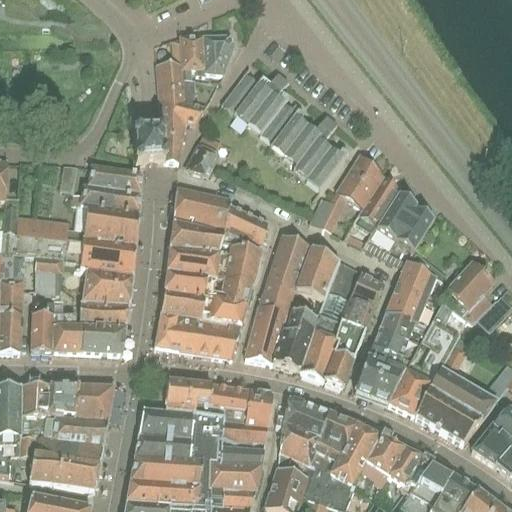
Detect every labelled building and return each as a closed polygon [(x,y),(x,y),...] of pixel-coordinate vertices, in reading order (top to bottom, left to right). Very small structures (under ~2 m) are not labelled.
[(183,74),(182,42),(178,42),(179,44),(171,44),(173,70),(155,70),(159,111),(185,109),(184,85),(184,76),(183,74)] [(215,42),(182,42),(183,74),(190,74),(195,74),(203,74),(204,56),(214,55),(215,42)] [(228,42),(215,42),(214,55),(204,56),(203,75),(203,74),(195,74),(195,80),(204,80),(204,78),(223,79),(233,51),(228,42)] [(250,74),(249,73),(221,109),(259,139),(272,149),(295,121),(301,112),(295,108),(291,113),(284,108),(288,103),(282,98),(279,103),(277,102),(288,87),(277,78),(269,89),(261,83),(258,88),(246,79),(250,74)] [(185,109),(159,111),(160,129),(185,128),(194,130),(204,112),(191,109),(194,99),(194,85),(191,85),(184,85),(185,109)] [(295,121),(272,149),(270,152),(295,171),(293,175),(319,195),(347,159),(341,154),(338,159),(323,147),(337,129),(327,121),(315,136),(295,121)] [(178,168),(185,128),(160,129),(161,136),(165,139),(163,145),(164,161),(167,166),(166,167),(178,168)] [(161,136),(158,137),(139,138),(135,136),(131,141),(134,145),(135,164),(133,168),(137,172),(141,170),(160,169),(163,170),(166,167),(167,166),(164,161),(163,145),(165,139),(161,136)] [(190,177),(208,182),(219,160),(215,158),(221,147),(203,138),(198,150),(197,150),(187,170),(190,177)] [(335,198),(361,214),(383,181),(359,160),(335,198)] [(59,196),(73,198),(77,171),(63,170),(59,196)] [(87,192),(139,201),(140,179),(90,172),(87,192)] [(361,214),(352,228),(353,229),(371,239),(375,233),(397,198),(399,195),(383,181),(361,214)] [(87,192),(82,191),(81,200),(79,211),(84,212),(138,221),(139,201),(87,192)] [(175,219),(173,228),(224,239),(228,210),(229,205),(176,193),(175,201),(176,201),(174,219),(175,219)] [(416,211),(397,198),(375,233),(394,246),(416,211)] [(75,210),(79,211),(81,200),(73,199),(71,210),(75,210)] [(322,203),(309,228),(323,235),(332,216),(334,211),(322,203)] [(224,239),(221,249),(229,250),(235,252),(238,231),(247,233),(251,221),(228,210),(224,239)] [(135,255),(138,221),(84,212),(82,236),(67,235),(68,225),(16,221),(15,239),(135,255)] [(1,258),(1,259),(23,260),(34,261),(64,264),(63,269),(75,270),(75,275),(86,276),(85,277),(132,283),(133,283),(135,255),(15,239),(16,221),(17,214),(4,213),(3,238),(1,258)] [(433,225),(414,213),(394,246),(413,258),(433,225)] [(338,219),(332,216),(323,235),(329,238),(338,219)] [(238,231),(235,252),(261,257),(267,228),(251,221),(247,233),(238,231)] [(173,228),(170,251),(219,259),(221,249),(224,239),(173,228)] [(282,241),(263,298),(291,308),(295,296),(301,279),(310,252),(282,241)] [(353,241),(349,248),(360,253),(364,247),(353,241)] [(170,251),(167,278),(216,285),(222,286),(223,286),(251,290),(252,290),(261,258),(261,257),(235,252),(229,250),(227,259),(219,259),(170,251)] [(329,288),(336,267),(310,252),(301,279),(329,288)] [(0,268),(0,357),(19,358),(21,319),(23,285),(22,285),(23,260),(1,259),(0,268)] [(416,259),(409,268),(420,274),(426,266),(416,259)] [(64,264),(34,261),(34,274),(62,276),(63,269),(64,264)] [(299,377),(299,378),(322,386),(336,349),(334,348),(341,328),(348,307),(360,278),(339,268),(337,266),(336,267),(329,288),(324,305),(317,320),(315,326),(317,326),(299,377)] [(396,289),(394,294),(433,310),(435,305),(437,301),(442,287),(427,278),(420,274),(409,268),(406,266),(402,275),(396,289)] [(487,282),(471,267),(445,294),(459,307),(452,315),(467,326),(471,330),(472,329),(475,326),(495,306),(494,305),(491,308),(483,300),(484,299),(495,288),(487,282)] [(59,301),(62,276),(34,274),(34,296),(42,300),(59,301)] [(85,277),(80,309),(129,313),(132,283),(85,277)] [(167,278),(164,298),(218,305),(223,286),(222,286),(216,285),(167,278)] [(360,278),(348,307),(372,315),(381,290),(360,278)] [(301,279),(295,296),(324,305),(329,288),(301,279)] [(164,298),(161,319),(240,330),(251,290),(223,286),(218,305),(164,298)] [(394,294),(385,316),(407,325),(424,332),(433,310),(394,294)] [(249,349),(245,364),(271,370),(271,369),(281,336),(288,316),(291,308),(263,298),(258,313),(249,349)] [(495,306),(475,326),(488,338),(511,314),(511,313),(500,301),(495,306)] [(348,307),(341,328),(344,330),(365,337),(372,315),(348,307)] [(410,368),(388,410),(414,423),(414,422),(426,401),(458,342),(459,340),(443,332),(452,315),(442,307),(427,333),(427,334),(420,346),(419,348),(412,362),(410,368)] [(54,322),(61,321),(62,309),(53,309),(53,310),(34,310),(32,313),(32,320),(31,320),(30,358),(53,359),(54,322)] [(129,313),(80,309),(79,316),(78,332),(125,336),(129,313)] [(281,336),(271,369),(299,377),(317,326),(315,326),(288,316),(281,336)] [(385,316),(379,331),(383,333),(408,345),(410,341),(420,346),(427,334),(427,333),(424,332),(407,325),(385,316)] [(160,321),(154,353),(179,357),(179,358),(231,365),(239,332),(240,330),(161,320),(161,319),(160,321)] [(75,321),(61,321),(54,322),(53,359),(79,360),(79,361),(120,363),(125,336),(78,332),(75,332),(75,321)] [(336,349),(322,386),(342,394),(364,338),(365,337),(344,330),(341,328),(334,348),(336,349)] [(364,371),(353,398),(388,410),(410,368),(412,362),(419,348),(420,346),(410,341),(408,345),(383,333),(379,331),(372,351),(367,363),(364,371)] [(426,401),(414,422),(463,451),(479,430),(495,408),(452,382),(466,356),(474,360),(478,352),(458,342),(426,401)] [(511,372),(506,369),(488,392),(499,401),(507,392),(511,385),(511,372)] [(168,384),(164,416),(208,421),(210,390),(168,384)] [(46,423),(46,424),(107,427),(114,391),(79,391),(49,390),(49,391),(49,397),(48,403),(47,417),(47,419),(46,423)] [(249,395),(210,390),(208,421),(221,423),(244,426),(249,395)] [(0,483),(8,485),(9,462),(18,462),(19,452),(18,452),(18,442),(19,442),(21,442),(21,424),(20,424),(21,391),(0,391),(0,483)] [(21,391),(20,424),(21,424),(45,424),(46,424),(46,423),(47,419),(47,417),(48,403),(49,397),(49,391),(21,391)] [(273,403),(269,398),(257,396),(249,395),(244,426),(244,429),(267,433),(273,403)] [(278,459),(275,470),(309,483),(313,471),(309,469),(328,418),(303,409),(288,403),(279,453),(278,459)] [(491,428),(470,455),(494,471),(511,485),(511,416),(508,413),(494,430),(491,428)] [(260,476),(261,472),(261,471),(263,455),(252,455),(241,454),(241,445),(219,444),(221,423),(208,421),(164,416),(164,417),(142,414),(138,441),(137,441),(134,463),(130,488),(129,488),(126,508),(126,509),(125,511),(250,511),(256,498),(260,476)] [(303,501),(302,503),(310,506),(327,511),(329,511),(339,482),(331,479),(355,429),(328,418),(309,469),(313,471),(309,483),(303,501)] [(265,447),(267,433),(244,429),(244,426),(221,423),(219,444),(241,445),(252,446),(265,447)] [(21,424),(21,442),(24,443),(24,442),(35,444),(50,446),(50,447),(102,453),(107,427),(46,424),(45,424),(21,424)] [(339,482),(329,511),(347,511),(355,493),(352,491),(360,477),(378,440),(355,429),(331,479),(339,482)] [(378,440),(360,477),(374,485),(372,488),(380,493),(385,485),(402,453),(378,440)] [(19,452),(18,462),(22,463),(21,470),(31,471),(28,488),(28,490),(94,499),(99,473),(52,466),(52,464),(32,461),(35,444),(24,442),(24,443),(21,442),(19,442),(18,442),(18,452),(19,452)] [(35,444),(32,461),(52,464),(52,466),(99,473),(99,470),(102,453),(50,447),(50,446),(35,444)] [(252,446),(241,445),(241,454),(252,455),(252,446)] [(402,453),(385,485),(400,494),(402,492),(403,493),(404,491),(409,490),(414,493),(417,488),(429,475),(432,469),(433,468),(422,462),(402,453)] [(414,493),(411,497),(434,510),(439,500),(452,480),(432,469),(429,475),(417,488),(414,493)] [(309,483),(275,470),(264,511),(297,511),(301,503),(302,503),(303,501),(309,483)] [(432,511),(464,511),(477,495),(452,480),(439,500),(434,510),(432,511)] [(464,511),(498,511),(477,495),(464,511)] [(28,511),(87,511),(31,500),(28,511)]
